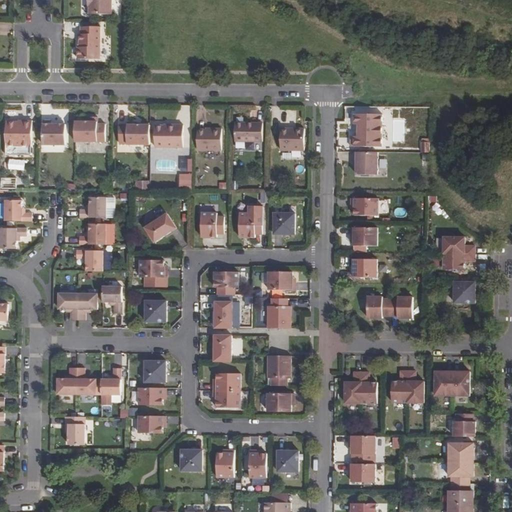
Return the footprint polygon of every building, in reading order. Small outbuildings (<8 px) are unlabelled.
[(90,7),(90,15),(112,15),(112,0),(88,0),(89,7),(90,7)] [(78,48),(78,60),(100,60),(100,27),(81,27),(81,35),(80,35),(79,43),(79,48),(78,48)] [(382,115),(355,115),(355,125),(358,125),(358,137),(354,137),(354,147),(382,147),(382,115)] [(89,122),(75,122),(75,142),(105,142),(106,125),(98,125),(98,118),(89,118),(89,122)] [(6,123),(6,154),(32,154),(32,122),(23,122),(23,123),(23,125),(18,125),(18,123),(6,123)] [(51,122),(43,122),(43,145),(66,145),(66,125),(51,125),(51,122)] [(150,145),(150,126),(136,125),(136,123),(128,122),(127,125),(120,125),(119,144),(127,144),(127,145),(150,145)] [(263,124),(235,123),(235,142),(262,142),(263,124)] [(167,127),(155,126),(155,148),(183,148),(184,126),(167,125),(167,127)] [(198,151),(222,151),(222,131),(222,129),(211,129),(211,131),(198,131),(198,151)] [(304,129),(281,129),(281,151),(304,151),(304,129)] [(378,153),(354,153),(354,162),(357,162),(357,168),(356,175),(378,176),(378,153)] [(0,191),(10,191),(10,181),(0,180),(0,191)] [(136,192),(149,192),(150,182),(136,182),(136,192)] [(180,192),(190,192),(190,183),(180,183),(180,192)] [(80,211),(80,218),(107,219),(107,198),(90,198),(90,206),(90,211),(87,211),(80,211)] [(354,218),(378,218),(378,200),(351,200),(351,208),(354,208),(354,212),(354,218)] [(6,222),(32,222),(32,214),(25,214),(22,214),(22,209),(22,201),(6,201),(6,222)] [(263,235),(263,218),(263,207),(249,207),(249,214),(240,214),(239,235),(248,235),(248,238),(255,238),(255,235),(263,235)] [(167,214),(145,228),(155,243),(176,229),(167,214)] [(217,214),(201,214),(201,235),(210,235),(210,238),(217,238),(217,235),(224,235),(224,218),(217,217),(217,214)] [(295,214),(274,214),(274,235),(295,235),(295,214)] [(80,237),(80,245),(106,245),(106,238),(106,226),(106,225),(90,225),(90,233),(90,237),(87,237),(80,237)] [(27,237),(27,229),(1,229),(0,249),(17,250),(17,242),(17,237),(20,237),(27,237)] [(354,247),(377,248),(378,229),(351,229),(351,237),(354,237),(354,241),(354,247)] [(443,270),(465,270),(465,262),(475,262),(475,247),(465,247),(465,238),(444,238),(443,270)] [(103,252),(77,251),(77,259),(84,259),(87,259),(87,264),(87,272),(103,272),(103,252)] [(141,261),(140,278),(167,278),(167,270),(164,270),(165,267),(165,261),(141,261)] [(378,261),(354,261),(354,266),(354,270),(351,270),(351,278),(377,278),(378,261)] [(238,288),(239,273),(218,272),(217,281),(214,281),(214,288),(218,288),(218,296),(235,296),(235,288),(238,288)] [(293,273),(269,272),(269,291),(295,291),(295,283),(293,283),(293,279),(293,273)] [(475,283),(455,283),(454,304),(475,304),(475,283)] [(122,314),(122,287),(103,287),(103,294),(103,302),(112,303),(115,303),(115,311),(114,314),(122,314)] [(78,321),(79,294),(59,294),(59,309),(68,310),(71,310),(71,318),(71,321),(78,321)] [(79,294),(78,321),(86,321),(86,319),(86,310),(89,310),(98,310),(98,302),(98,294),(79,294)] [(383,298),(368,297),(367,318),(383,319),(383,316),(398,317),(398,319),(413,319),(413,298),(398,298),(398,300),(383,300),(383,298)] [(287,299),(272,299),(272,307),(268,307),(268,329),(291,329),(291,307),(287,307),(287,299)] [(167,302),(146,302),(146,323),(167,323),(167,302)] [(215,303),(215,329),(232,329),(232,303),(215,303)] [(0,321),(8,321),(9,305),(0,304),(0,321)] [(215,336),(215,362),(232,362),(232,336),(215,336)] [(272,379),(272,386),(288,387),(288,379),(291,379),(291,357),(269,356),(268,379),(272,379)] [(167,362),(146,362),(145,383),(166,383),(167,362)] [(77,396),(77,369),(70,369),(70,380),(67,380),(58,380),(58,396),(77,396)] [(77,369),(77,396),(97,396),(97,380),(88,380),(85,380),(85,371),(85,369),(77,369)] [(121,396),(121,369),(114,369),(114,371),(114,380),(111,380),(102,380),(102,396),(121,396)] [(424,403),(424,382),(416,382),(416,372),(401,372),(401,382),(392,382),(392,403),(424,403)] [(442,372),(435,372),(435,396),(470,397),(470,373),(463,372),(463,375),(461,375),(461,372),(445,372),(445,375),(442,375),(442,372)] [(377,404),(377,383),(369,383),(369,373),(354,373),(354,383),(345,383),(345,404),(377,404)] [(241,374),(217,374),(216,380),(217,383),(214,383),(213,391),(240,392),(241,374)] [(139,406),(163,406),(163,400),(163,397),(166,397),(166,389),(139,389),(139,406)] [(240,409),(240,392),(213,391),(213,399),(216,399),(216,403),(216,408),(240,409)] [(268,411),(292,411),(292,406),(292,402),(295,402),(295,394),(268,394),(268,411)] [(473,415),(456,415),(456,422),(454,422),(454,437),(475,438),(475,422),(473,422),(473,415)] [(139,434),(163,434),(163,428),(163,425),(166,425),(166,417),(139,417),(139,434)] [(86,418),(66,418),(65,425),(69,425),(69,432),(68,445),(85,446),(86,418)] [(376,437),(349,436),(349,444),(352,444),(352,448),(352,455),(376,455),(376,437)] [(474,444),(450,444),(449,463),(474,463),(474,444)] [(203,451),(182,450),(182,472),(203,472),(203,451)] [(217,478),(234,478),(234,451),(227,451),(227,453),(223,453),(217,453),(217,478)] [(267,478),(267,454),(262,454),(258,454),(258,451),(250,451),(250,478),(267,478)] [(299,451),(278,451),(278,472),(299,472),(299,451)] [(474,463),(449,463),(449,477),(451,477),(451,484),(467,484),(467,477),(474,477),(474,463)] [(376,465),(349,464),(349,472),(352,472),(352,476),(352,483),(375,483),(376,465)] [(467,484),(451,484),(451,491),(449,491),(449,505),(473,506),(474,492),(467,491),(467,484)] [(290,511),(291,503),(265,503),(265,511),(290,511)]
